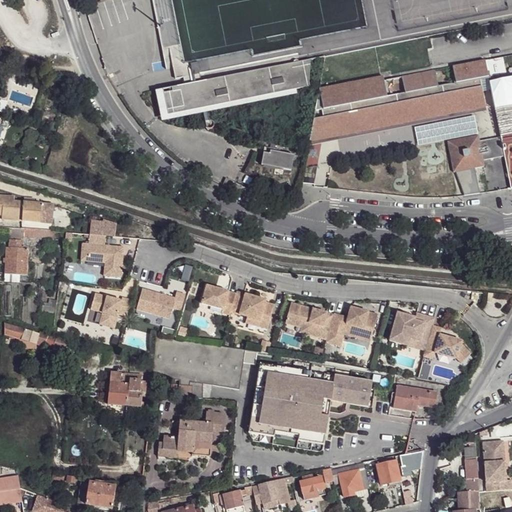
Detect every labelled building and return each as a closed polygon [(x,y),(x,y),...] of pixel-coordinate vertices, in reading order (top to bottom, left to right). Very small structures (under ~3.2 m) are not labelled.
[(201,82),(206,108),(295,90),(310,87),(308,82),(311,60),(310,59),(201,82)] [(387,97),(383,77),(319,90),(311,132),(335,128),(335,138),(486,108),(481,79),(489,78),(485,61),(452,67),(456,83),(437,87),(434,71),(402,77),(405,94),(387,97)] [(183,78),(199,75),(197,64),(188,64),(173,68),(175,80),(183,78)] [(184,86),(197,83),(202,109),(203,114),(204,122),(209,121),(207,113),(206,108),(201,82),(199,75),(183,78),(184,86)] [(184,86),(162,90),(168,116),(202,109),(197,83),(184,86)] [(162,90),(155,91),(162,122),(203,114),(202,109),(168,116),(162,90)] [(295,90),(206,108),(207,113),(296,94),(295,90)] [(494,110),(475,113),(475,116),(479,134),(479,136),(480,142),(499,138),(494,110)] [(479,134),(475,116),(415,127),(419,145),(479,134)] [(10,121),(0,117),(0,128),(1,128),(0,130),(0,152),(10,121)] [(335,128),(311,132),(309,144),(335,138),(335,128)] [(479,136),(447,142),(453,173),(485,167),(483,161),(480,142),(479,136)] [(499,138),(480,142),(483,161),(504,157),(500,138),(499,138)] [(269,154),(263,153),(261,165),(291,171),(294,156),(278,153),(270,151),(269,154)] [(233,182),(226,179),(223,185),(230,189),(233,182)] [(0,197),(0,216),(1,216),(1,221),(51,225),(53,207),(32,205),(22,204),(13,203),(3,202),(4,198),(0,197)] [(21,237),(21,229),(9,229),(9,240),(22,241),(22,237),(21,237)] [(40,231),(21,229),(21,237),(22,237),(25,237),(24,238),(54,241),(55,232),(40,231)] [(107,236),(91,235),(90,244),(89,261),(107,262),(106,276),(123,277),(125,247),(106,246),(107,236)] [(6,248),(4,274),(26,276),(28,249),(21,249),(22,241),(9,240),(8,248),(6,248)] [(144,283),(142,289),(162,294),(164,288),(144,283)] [(236,294),(207,286),(202,304),(223,309),(222,313),(230,315),(231,313),(236,294)] [(183,311),(188,296),(179,293),(177,299),(145,290),(139,311),(172,320),(175,309),(183,311)] [(266,300),(237,292),(236,294),(231,313),(247,317),(259,321),(258,327),(267,329),(274,305),(265,303),(266,300)] [(104,296),(95,294),(91,310),(103,313),(100,325),(115,329),(119,315),(127,317),(131,301),(122,298),(122,301),(107,297),(106,300),(103,299),(104,296)] [(334,315),(291,303),(286,321),(309,327),(307,335),(327,340),(334,315)] [(55,314),(56,307),(41,306),(40,312),(55,314)] [(348,318),(334,314),(334,315),(327,340),(326,343),(340,347),(344,335),(356,338),(360,327),(373,331),(378,315),(351,307),(348,318)] [(432,326),(434,319),(417,314),(415,318),(397,313),(390,341),(407,346),(410,337),(428,342),(432,326)] [(259,321),(247,317),(245,323),(258,327),(259,321)] [(286,321),(286,323),(302,328),(300,333),(307,335),(309,327),(286,321)] [(4,335),(22,340),(24,329),(4,324),(4,335)] [(442,328),(432,326),(428,342),(425,351),(424,357),(433,359),(435,353),(457,359),(462,364),(471,354),(461,344),(462,341),(440,335),(442,328)] [(373,331),(360,327),(356,338),(370,342),(373,331)] [(22,340),(36,344),(36,343),(38,334),(24,329),(22,340)] [(38,334),(36,343),(76,354),(78,346),(56,339),(56,338),(39,333),(38,334)] [(229,347),(154,336),(152,362),(152,369),(151,378),(181,381),(180,386),(193,386),(193,396),(202,397),(204,384),(239,390),(244,363),(255,364),(257,353),(245,351),(245,350),(229,347)] [(410,337),(407,346),(425,351),(428,342),(410,337)] [(311,371),(260,363),(249,433),(275,437),(275,432),(294,435),(294,440),(323,445),(330,402),(367,408),(371,377),(312,368),(311,371)] [(141,407),(145,407),(147,392),(139,392),(140,380),(141,375),(120,374),(120,373),(110,373),(107,404),(141,407)] [(140,380),(139,392),(147,392),(148,392),(149,382),(140,380)] [(392,407),(415,411),(416,404),(417,399),(427,401),(426,406),(435,407),(437,392),(397,385),(392,407)] [(191,388),(179,388),(178,398),(190,399),(191,388)] [(157,458),(177,460),(177,453),(192,455),(191,456),(210,458),(211,447),(212,433),(221,433),(222,414),(214,413),(207,413),(206,413),(205,424),(179,421),(177,438),(164,437),(163,444),(158,443),(157,458)] [(501,446),(481,448),(485,492),(511,489),(510,480),(504,480),(500,481),(500,471),(503,471),(501,446)] [(211,447),(210,458),(218,459),(220,448),(211,447)] [(470,447),(464,448),(465,460),(477,459),(476,447),(470,447)] [(423,452),(400,456),(402,466),(403,472),(411,470),(421,468),(423,452)] [(477,459),(465,460),(466,479),(468,479),(477,478),(478,478),(477,459)] [(376,464),(381,485),(388,484),(398,481),(401,481),(396,460),(376,464)] [(339,474),(364,469),(363,463),(332,470),(333,478),(339,477),(339,474)] [(411,472),(411,470),(403,472),(402,466),(401,467),(403,477),(407,476),(407,473),(411,472)] [(339,477),(344,497),(354,495),(353,492),(363,490),(369,488),(364,469),(339,474),(339,477)] [(0,504),(24,503),(21,477),(0,479),(0,504)] [(78,485),(79,479),(68,477),(68,484),(78,485)] [(300,483),(304,500),(318,496),(317,490),(324,489),(321,478),(312,480),(311,478),(303,479),(304,482),(300,483)] [(477,478),(468,479),(469,491),(474,491),(478,490),(477,478)] [(292,479),(259,486),(263,503),(278,500),(279,503),(279,504),(288,502),(290,502),(290,501),(286,485),(293,483),(292,479)] [(112,510),(115,484),(94,481),(88,480),(88,485),(85,505),(112,510)] [(77,504),(85,505),(88,485),(80,484),(77,504)] [(259,486),(252,487),(254,493),(255,500),(256,504),(257,508),(264,506),(263,503),(259,486)] [(354,495),(354,498),(364,495),(363,490),(353,492),(354,495)] [(410,490),(403,492),(406,505),(414,503),(410,490)] [(227,510),(244,506),(241,496),(240,492),(240,491),(223,495),(224,501),(227,510)] [(467,491),(456,492),(457,506),(467,505),(467,491)] [(255,500),(254,493),(246,494),(247,495),(248,502),(255,500)] [(67,511),(59,505),(51,500),(38,495),(32,511),(33,511),(67,511)] [(297,508),(295,500),(290,501),(290,502),(288,502),(290,509),(297,508)] [(511,511),(511,500),(501,501),(501,511),(511,511)] [(159,501),(149,503),(149,510),(148,511),(161,511),(160,504),(159,501)]
